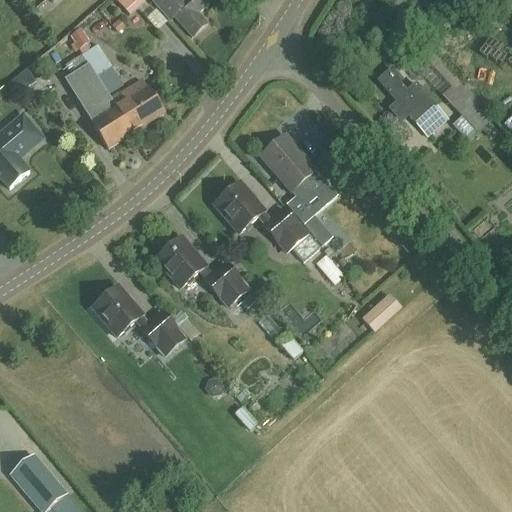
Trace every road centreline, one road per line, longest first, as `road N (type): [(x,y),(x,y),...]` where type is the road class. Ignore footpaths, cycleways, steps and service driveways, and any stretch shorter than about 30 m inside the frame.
road 1 (tertiary): [(0,293),(136,200),(186,152),(273,37)]
road 2 (unclassified): [(511,306),(273,37)]
